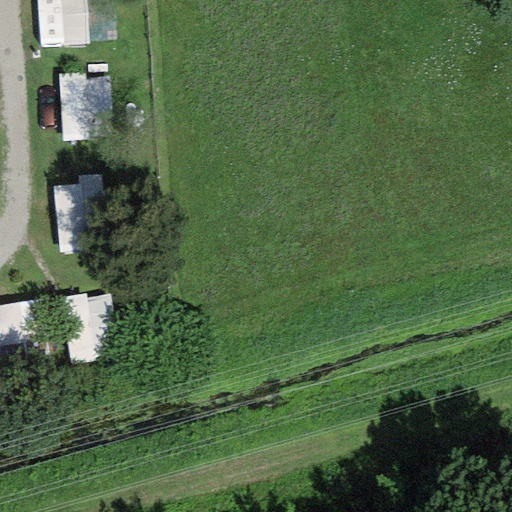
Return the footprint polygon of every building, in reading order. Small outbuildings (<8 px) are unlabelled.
[(43,0),(47,44),(96,40),(92,0),(43,0)] [(114,68),(67,70),(70,138),(116,136),(114,68)] [(108,181),(63,183),(66,246),(111,245),(108,181)] [(126,354),(115,290),(68,298),(78,362),(126,354)] [(0,304),(0,373),(54,370),(49,301),(0,304)]
